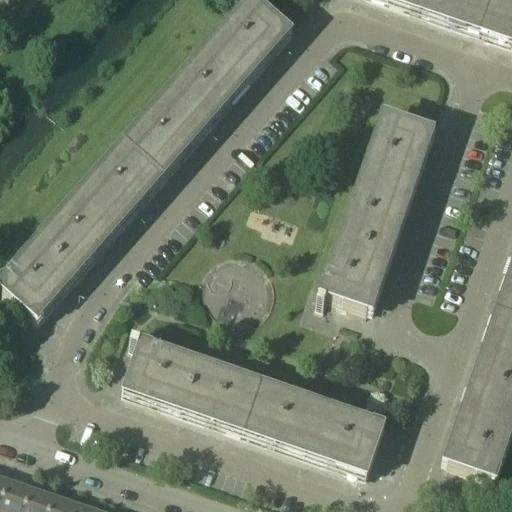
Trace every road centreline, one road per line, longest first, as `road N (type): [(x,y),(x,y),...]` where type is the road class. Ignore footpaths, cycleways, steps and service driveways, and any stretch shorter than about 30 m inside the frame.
road 1 (residential): [(47,404),(84,320),(341,33),(476,77)]
road 2 (residential): [(476,77),(390,331),(460,355)]
road 3 (residential): [(47,404),(372,511)]
road 4 (residential): [(192,511),(27,455)]
road 5 (residential): [(396,511),(460,355)]
road 6 (residential): [(460,355),(511,202)]
